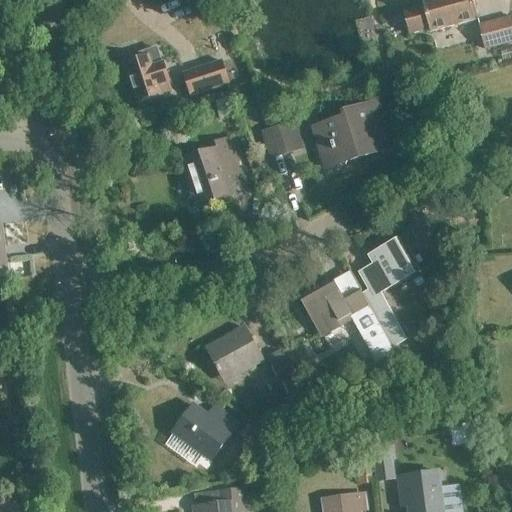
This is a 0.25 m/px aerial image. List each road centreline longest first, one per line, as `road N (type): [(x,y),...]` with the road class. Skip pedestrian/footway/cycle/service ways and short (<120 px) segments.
road 1 (residential): [(65,281),(256,257),(326,219)]
road 2 (residential): [(97,511),(65,281)]
road 3 (residential): [(65,281),(40,118)]
